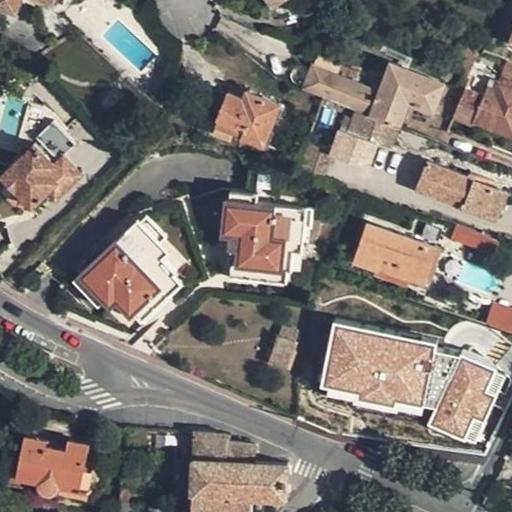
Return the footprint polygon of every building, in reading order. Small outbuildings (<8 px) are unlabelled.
[(0,0),(0,6),(17,11),(20,0),(56,0),(63,2),(63,0),(0,0)] [(470,79),(482,53),(472,49),(459,74),(470,79)] [(511,63),(508,62),(483,125),(511,136),(511,63)] [(392,63),(388,71),(404,78),(408,69),(392,63)] [(327,100),(346,108),(362,113),(393,125),(403,99),(410,102),(433,111),(444,84),(408,69),(404,78),(388,71),(379,93),(313,67),(311,71),(307,85),(304,91),(327,100)] [(247,89),(243,97),(260,105),(263,96),(247,89)] [(465,89),(453,119),(473,127),(483,100),(478,97),(477,94),(465,89)] [(260,105),(243,97),(229,91),(213,133),(239,144),(243,136),(277,150),(293,109),(263,96),(260,105)] [(393,125),(400,128),(410,102),(403,99),(393,125)] [(346,108),(327,100),(321,114),(341,121),(346,108)] [(393,125),(362,113),(359,121),(353,118),(350,125),(347,125),(346,130),(393,147),(400,128),(393,125)] [(56,163),(47,155),(36,143),(3,174),(32,206),(48,192),(56,199),(82,174),(64,155),(56,163)] [(308,144),(297,169),(324,178),(333,153),(308,144)] [(56,146),(47,155),(56,163),(64,155),(56,146)] [(123,155),(117,149),(110,158),(115,164),(123,155)] [(486,215),(496,188),(429,161),(420,188),(486,215)] [(506,192),(496,188),(486,215),(496,219),(506,192)] [(225,192),(225,200),(255,202),(255,195),(225,192)] [(225,200),(222,200),(219,246),(227,247),(244,247),(244,239),(261,239),(258,269),(288,270),(291,270),(292,250),(301,249),(303,223),(303,206),(255,202),(225,200)] [(144,224),(163,245),(169,240),(149,219),(144,224)] [(141,221),(81,276),(104,302),(112,309),(119,304),(129,294),(123,287),(136,276),(155,297),(176,277),(179,275),(165,259),(171,255),(163,245),(144,224),(141,221)] [(424,257),(428,244),(369,224),(358,260),(383,268),(385,263),(400,268),(398,274),(425,282),(431,260),(424,257)] [(244,247),(227,247),(228,267),(232,267),(230,281),(267,284),(268,281),(287,282),(288,270),(258,269),(261,239),(244,239),(244,247)] [(444,249),(428,244),(424,257),(431,260),(425,282),(432,285),(444,249)] [(383,268),(398,274),(400,268),(385,263),(383,268)] [(99,306),(104,302),(81,276),(76,281),(99,306)] [(185,286),(176,277),(155,297),(136,276),(123,287),(129,294),(119,304),(132,318),(134,316),(145,327),(171,300),(172,302),(185,286)] [(405,329),(342,311),(335,335),(353,341),(349,358),(391,371),(405,329)] [(282,329),(279,336),(296,342),(299,334),(282,329)] [(296,342),(279,336),(270,363),(288,368),(296,342)] [(480,395),(491,374),(464,360),(453,380),(480,395)] [(148,428),(127,427),(125,446),(145,448),(148,428)] [(229,432),(195,430),(194,452),(194,457),(228,459),(229,439),(229,432)] [(47,444),(48,437),(26,433),(17,477),(38,482),(39,487),(42,490),(47,493),(50,494),(55,492),(58,489),(61,486),(80,490),(91,443),(70,438),(69,442),(68,448),(47,444)] [(69,442),(48,437),(47,444),(68,448),(69,442)] [(255,442),(229,439),(228,459),(194,457),(194,461),(193,487),(193,491),(230,493),(229,511),(251,511),(253,495),(286,496),(289,462),(254,459),(255,442)] [(193,487),(194,461),(187,460),(181,461),(181,486),(193,487)] [(120,487),(118,501),(127,502),(129,488),(120,487)] [(229,511),(230,493),(193,491),(192,511),(229,511)] [(136,511),(137,503),(127,502),(118,501),(117,511),(136,511)]
